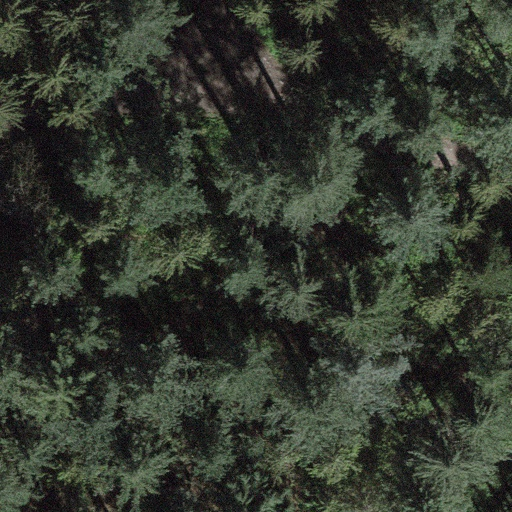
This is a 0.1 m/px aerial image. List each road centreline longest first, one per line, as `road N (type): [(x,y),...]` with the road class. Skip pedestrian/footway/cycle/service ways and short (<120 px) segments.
road 1 (track): [(166,99),(348,127),(511,174)]
road 2 (track): [(166,99),(0,126)]
